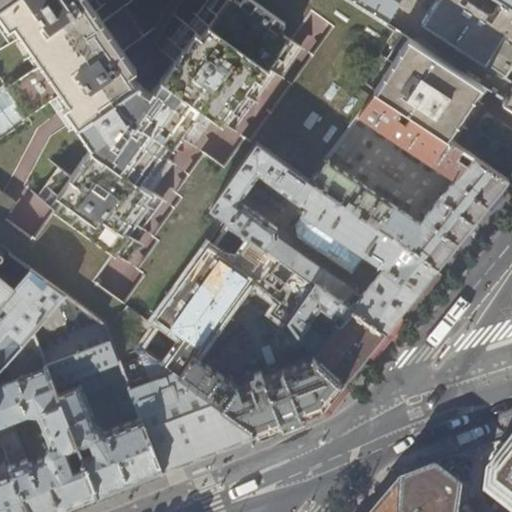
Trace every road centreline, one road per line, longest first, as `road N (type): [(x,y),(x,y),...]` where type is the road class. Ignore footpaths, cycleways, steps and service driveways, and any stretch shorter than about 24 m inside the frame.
road 1 (secondary): [(369,439),(511,269)]
road 2 (secondary): [(202,511),(369,439)]
road 3 (secondary): [(369,439),(511,385)]
